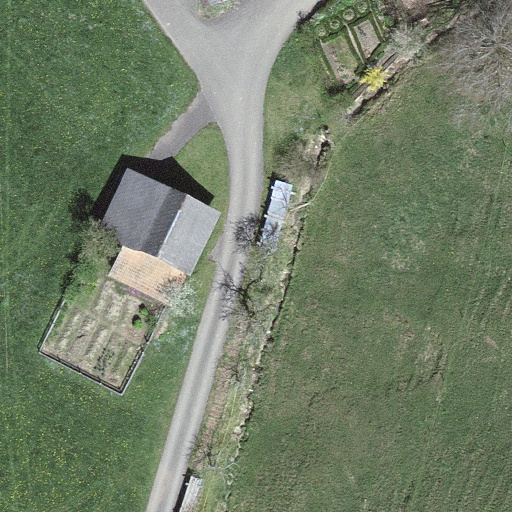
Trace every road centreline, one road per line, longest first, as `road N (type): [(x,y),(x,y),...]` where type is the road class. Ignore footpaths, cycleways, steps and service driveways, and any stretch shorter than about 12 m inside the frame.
road 1 (track): [(160,511),(234,256),(244,191),(245,149),(225,85),(175,0)]
road 2 (track): [(161,155),(307,0)]
